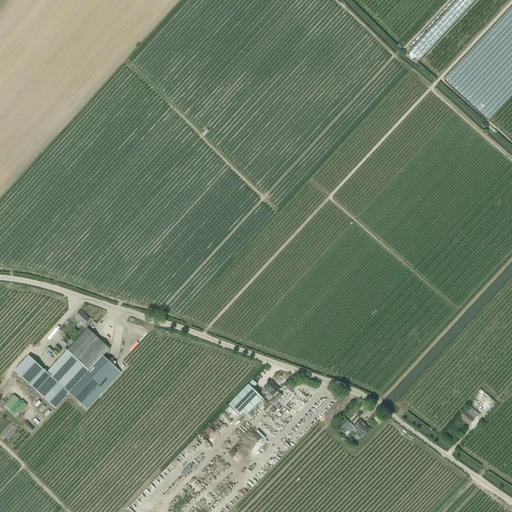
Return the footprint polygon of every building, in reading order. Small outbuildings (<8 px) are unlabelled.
[(451,86),(480,111),(480,110),(477,109),(478,105),(476,104),(470,103),(471,99),(466,98),(468,95),(466,93),(464,93),(461,92),(461,88),(451,86)] [(84,325),(89,319),(89,318),(87,316),(86,316),(84,314),(85,313),(82,310),(75,317),(84,325)] [(88,329),(47,373),(29,356),(15,371),(55,408),(69,394),(87,410),(121,373),(103,356),(110,349),(88,329)] [(59,329),(53,336),(66,346),(68,343),(67,342),(70,338),(59,329)] [(137,342),(128,350),(130,351),(138,343),(137,342)] [(277,391),(279,389),(271,381),(264,387),(273,396),(273,395),(275,397),(272,400),(275,403),(282,396),(277,391)] [(248,384),(228,405),(240,416),(243,413),(246,415),(263,398),(248,384)] [(469,425),(478,414),(470,406),(460,417),(469,425)] [(51,407),(44,414),(46,416),(53,410),(51,407)] [(28,419),(24,423),(32,431),(36,427),(28,419)] [(360,420),(354,427),(362,435),(369,429),(363,424),(363,423),(360,420)] [(211,430),(213,430),(214,428),(216,428),(221,429),(223,424),(214,421),(211,430)] [(4,439),(15,427),(12,425),(2,436),(4,439)] [(225,447),(230,442),(234,445),(240,439),(234,433),(230,437),(234,441),(232,443),(229,441),(224,446),(225,447)] [(221,457),(215,461),(221,469),(227,465),(221,457)]
